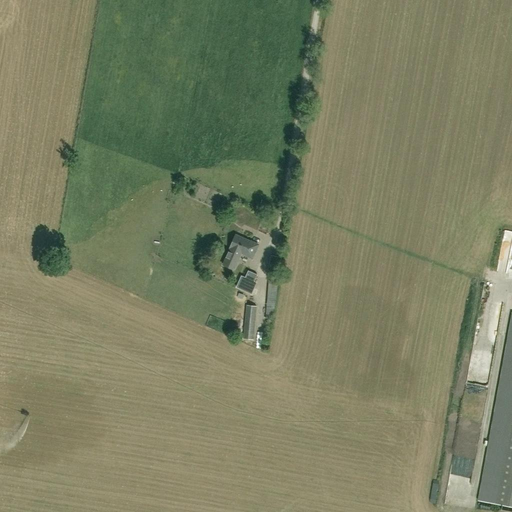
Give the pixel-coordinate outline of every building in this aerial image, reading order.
[(255,243),(251,241),(251,242),(235,235),(230,248),(231,248),(223,265),(234,270),(241,253),(245,254),(245,255),(252,258),(256,249),(253,248),(255,243)] [(267,270),(278,273),(282,258),(271,255),(267,270)] [(256,283),(254,282),(257,275),(248,271),(245,278),(247,279),(242,289),(251,293),(256,283)] [(264,294),(271,296),(274,286),(267,285),(264,294)] [(243,339),(253,340),(256,306),(247,305),(243,339)] [(235,317),(225,318),(226,327),(236,325),(235,317)] [(511,317),(479,500),(511,506),(511,317)]
